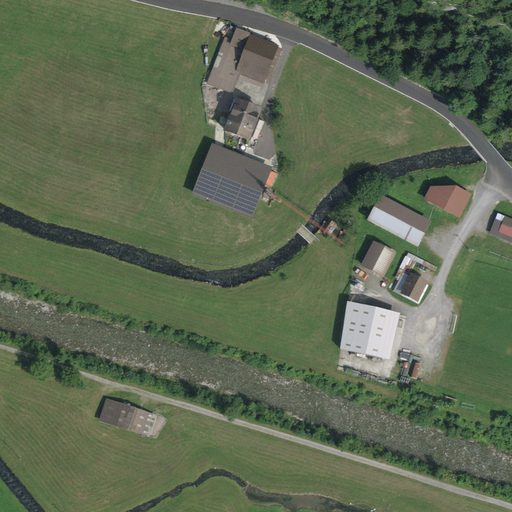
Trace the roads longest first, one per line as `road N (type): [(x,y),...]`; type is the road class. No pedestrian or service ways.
road 1 (track): [(511,507),(0,347)]
road 2 (tertiary): [(173,0),(284,30),(368,69),(456,119),(511,179)]
